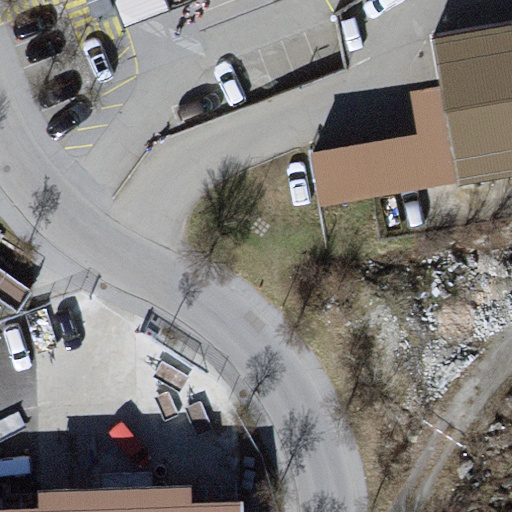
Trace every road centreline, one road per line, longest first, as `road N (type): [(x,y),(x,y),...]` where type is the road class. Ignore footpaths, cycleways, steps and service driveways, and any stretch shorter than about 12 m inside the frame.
road 1 (residential): [(0,110),(28,181),(121,275),(287,368),(340,491),(340,511)]
road 2 (unknown): [(121,275),(186,192),(359,106),(385,81),(393,55),(432,0)]
